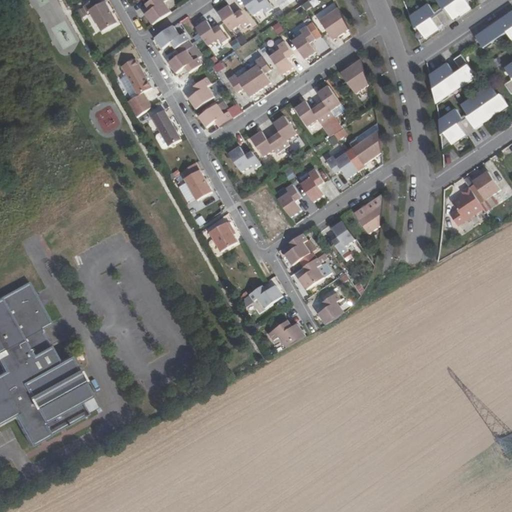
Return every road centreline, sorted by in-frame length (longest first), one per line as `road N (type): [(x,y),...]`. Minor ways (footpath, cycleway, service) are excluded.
road 1 (residential): [(387,24),(200,151)]
road 2 (residential): [(269,253),(419,152)]
road 3 (residential): [(200,151),(259,253),(269,253)]
road 4 (residential): [(139,43),(200,151)]
